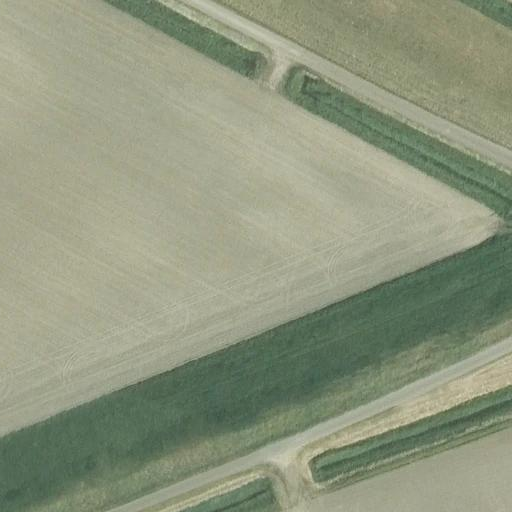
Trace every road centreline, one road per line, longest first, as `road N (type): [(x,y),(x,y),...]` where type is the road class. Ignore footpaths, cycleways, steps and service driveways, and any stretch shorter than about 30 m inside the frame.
road 1 (unclassified): [(511,341),(118,511)]
road 2 (unclassified): [(511,162),(177,0)]
